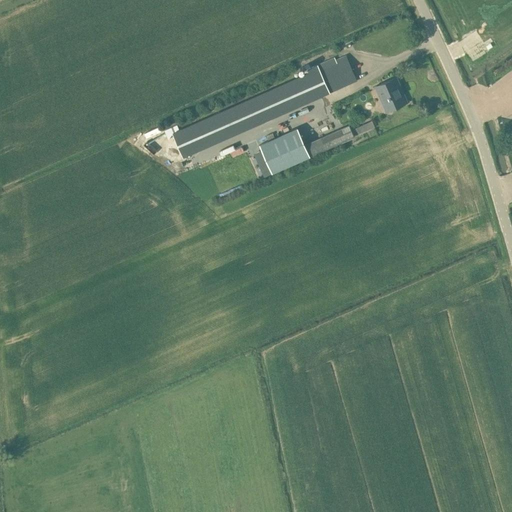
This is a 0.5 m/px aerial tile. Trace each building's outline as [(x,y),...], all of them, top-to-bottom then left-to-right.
[(480,44),(470,50),(473,57),(484,51),(480,44)] [(336,59),(323,64),(312,69),(312,71),(179,130),(172,132),(172,133),(183,158),(357,81),(346,55),(336,60),(336,59)] [(400,87),(396,77),(375,86),(382,103),(385,102),(388,110),(404,103),(397,88),(400,87)] [(359,134),(375,126),(371,119),(355,127),(359,134)] [(354,136),(349,125),(305,144),(310,155),(354,136)] [(172,132),(179,130),(177,126),(165,131),(168,139),(172,133),(172,132)] [(310,156),(297,128),(260,144),(272,172),(310,156)]
